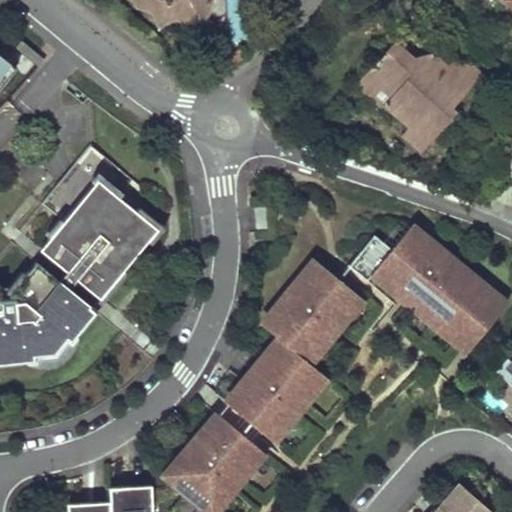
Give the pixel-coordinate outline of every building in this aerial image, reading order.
[(153,7),(149,0),(128,0),(133,7),(147,10),(153,7)] [(149,0),(153,7),(147,10),(155,26),(173,16),(202,23),(208,0),(149,0)] [(37,65),(43,59),(20,40),(14,46),(37,65)] [(391,43),(359,76),(373,90),(375,87),(386,96),(379,103),(403,126),(397,132),(416,150),(453,111),(447,106),(443,102),(450,93),(458,94),(477,74),(464,62),(459,68),(447,56),(430,73),(412,74),(409,59),(391,43)] [(409,59),(412,74),(430,73),(447,56),(439,48),(409,59)] [(0,84),(14,68),(5,60),(0,65),(0,84)] [(359,76),(353,83),(377,106),(379,103),(386,96),(375,87),(373,90),(359,76)] [(443,102),(447,106),(458,94),(450,93),(443,102)] [(66,168),(40,199),(61,217),(39,244),(66,267),(75,275),(98,294),(116,274),(112,271),(117,263),(121,267),(146,237),(154,228),(132,210),(135,207),(129,202),(144,185),(90,140),(66,168)] [(135,207),(132,210),(154,228),(146,237),(150,240),(164,224),(139,203),(135,207)] [(253,205),(255,231),(268,230),(265,203),(253,205)] [(372,234),(347,265),(365,279),(369,274),(375,267),(390,279),(387,282),(399,292),(421,265),(430,273),(409,300),(420,309),(423,306),(453,330),(450,334),(462,343),(484,316),(489,320),(506,300),(497,292),(490,293),(450,261),(451,255),(435,242),(428,243),(408,226),(389,248),(372,234)] [(0,358),(24,356),(33,356),(32,350),(53,349),(65,334),(69,337),(75,330),(86,317),(82,313),(90,304),(68,285),(58,276),(35,257),(18,277),(22,281),(13,291),(0,292),(0,358)] [(230,397),(226,402),(265,435),(278,420),(282,423),(291,411),(265,389),(272,379),(299,401),(309,390),(305,387),(318,371),(309,363),(302,357),(315,341),(318,344),(328,333),(301,311),(309,301),(336,323),(346,311),(342,309),(355,293),(315,260),(298,280),(291,281),(278,297),(279,304),(262,324),(278,338),(262,358),(258,355),(238,379),(242,382),(230,397)] [(117,263),(112,271),(116,274),(121,267),(117,263)] [(369,274),(464,351),(489,320),(484,316),(462,343),(450,334),(453,330),(423,306),(420,309),(409,300),(430,273),(421,265),(399,292),(387,282),(390,279),(375,267),(369,274)] [(66,267),(58,276),(68,285),(75,275),(66,267)] [(302,357),(309,363),(362,299),(355,293),(342,309),(346,311),(336,323),(309,301),(301,311),(328,333),(318,344),(315,341),(302,357)] [(90,304),(82,313),(86,317),(94,307),(90,304)] [(65,334),(53,349),(32,350),(33,356),(24,356),(29,360),(34,362),(39,363),(44,363),(49,363),(54,361),(58,359),(63,357),(66,354),(69,350),(72,345),(74,341),(75,336),(75,330),(69,337),(65,334)] [(511,357),(503,368),(511,374),(511,357)] [(265,435),(273,442),(326,377),(318,371),(305,387),(309,390),(299,401),(272,379),(265,389),(291,411),(282,423),(278,420),(265,435)] [(180,457),(163,477),(203,510),(216,495),(219,498),(229,486),(202,464),(210,454),(237,476),(247,465),(243,462),(256,446),(216,413),(199,434),(192,434),(179,450),(180,457)] [(203,510),(204,511),(214,511),(236,485),(264,452),(256,446),(243,462),(247,465),(237,476),(210,454),(202,464),(229,486),(219,498),(216,495),(203,510)] [(446,491),(436,503),(440,507),(460,484),(456,480),(446,491)] [(491,511),(460,484),(440,507),(445,511),(491,511)] [(128,486),(106,486),(107,501),(108,511),(148,511),(147,485),(128,486)] [(108,511),(107,501),(87,503),(87,504),(82,504),(66,505),(66,511),(108,511)] [(427,511),(435,511),(440,507),(436,503),(427,511)]
